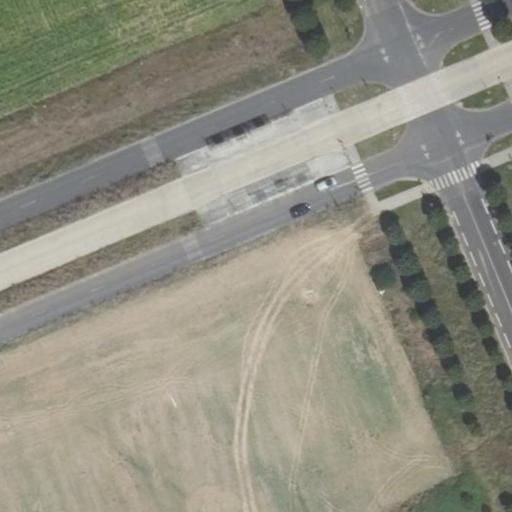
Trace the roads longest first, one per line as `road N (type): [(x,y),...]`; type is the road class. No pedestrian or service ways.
road 1 (unclassified): [(0,331),(440,146)]
road 2 (unclassified): [(401,49),(0,218)]
road 3 (unclassified): [(440,146),(511,317)]
